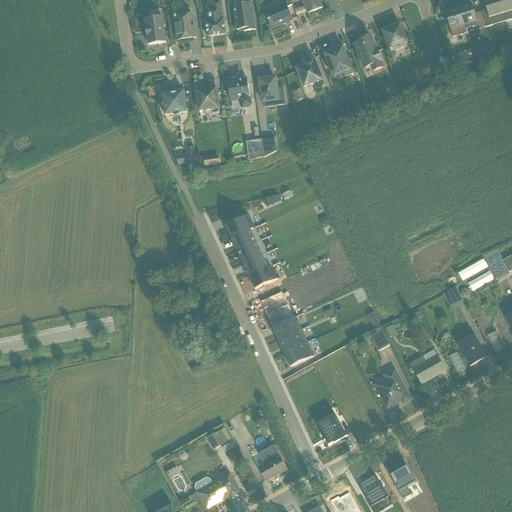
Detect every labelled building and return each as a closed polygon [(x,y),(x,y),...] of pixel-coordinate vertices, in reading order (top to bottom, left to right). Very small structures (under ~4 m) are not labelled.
[(301,0),(306,12),(323,6),(320,0),(301,0)] [(502,15),(497,0),(482,0),(481,0),(487,19),(502,15)] [(511,0),(497,0),(502,15),(511,11),(511,0)] [(205,36),(224,34),(220,1),(201,3),(205,36)] [(270,29),(292,20),(284,1),(262,10),(270,29)] [(236,31),(254,29),(251,2),(233,4),(236,31)] [(462,26),(475,22),(469,3),(456,7),(462,26)] [(462,26),(456,7),(443,12),(449,30),(462,26)] [(175,42),(195,39),(191,11),(171,13),(175,42)] [(147,44),(165,42),(162,15),(143,18),(147,44)] [(388,50),(406,42),(398,22),(380,30),(388,50)] [(365,74),(383,67),(370,34),(352,42),(365,74)] [(333,80),(353,72),(341,45),(322,53),(333,80)] [(302,88),(321,80),(312,57),(293,64),(302,88)] [(230,108),(249,106),(245,76),(226,79),(230,108)] [(261,103),(278,101),(275,76),(257,79),(261,103)] [(399,94),(406,92),(404,84),(396,87),(399,94)] [(194,113),(218,110),(215,86),(191,90),(194,113)] [(162,115),(185,112),(182,89),(159,92),(162,115)] [(347,105),(335,110),(342,126),(354,121),(347,105)] [(257,161),(285,156),(282,139),(254,144),(257,161)] [(205,164),(203,147),(194,148),(195,155),(185,156),(186,166),(205,164)] [(212,158),(213,168),(229,166),(228,156),(212,158)] [(231,239),(255,229),(249,216),(225,227),(231,239)] [(237,252),(261,242),(255,229),(231,239),(237,252)] [(243,265),(267,255),(261,242),(237,252),(243,265)] [(477,280),(483,292),(511,276),(511,262),(506,250),(464,271),(470,283),(477,280)] [(243,265),(249,278),(272,267),(267,255),(243,265)] [(272,267),(249,278),(255,290),(278,279),(272,267)] [(465,290),(452,293),(454,306),(467,304),(465,290)] [(511,332),(511,304),(500,312),(511,332)] [(293,319),(272,328),(278,341),(299,332),(293,319)] [(469,366),(487,356),(470,326),(452,336),(469,366)] [(391,362),(403,356),(390,330),(378,336),(391,362)] [(299,332),(278,341),(284,354),(304,344),(299,332)] [(304,344),(284,354),(290,368),(311,358),(304,344)] [(423,386),(446,372),(433,350),(410,364),(423,386)] [(389,412),(412,400),(395,368),(371,381),(389,412)] [(334,444),(347,437),(332,410),(313,421),(324,440),(325,440),(328,446),(333,443),(334,444)] [(232,456),(244,450),(234,429),(215,438),(223,454),(230,451),(232,456)] [(266,483),(289,470),(274,444),(258,454),(265,467),(259,470),(266,483)] [(403,460),(386,470),(402,499),(411,494),(407,487),(416,482),(403,460)] [(185,475),(191,472),(188,467),(176,473),(186,493),(193,490),(185,475)] [(203,511),(209,511),(240,495),(227,472),(192,491),(203,511)] [(373,511),(374,511),(391,503),(375,475),(358,485),(373,511)] [(177,511),(171,500),(149,511),(177,511)]
